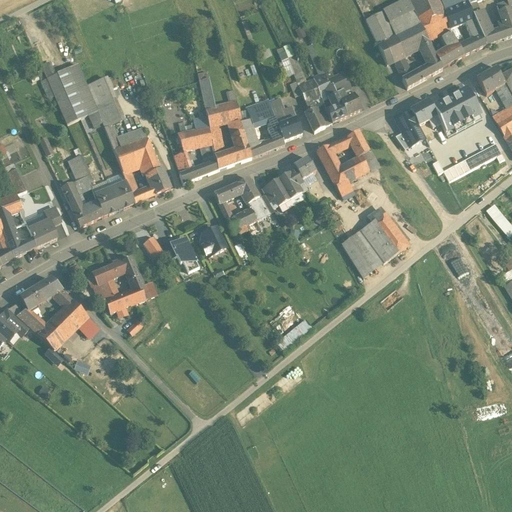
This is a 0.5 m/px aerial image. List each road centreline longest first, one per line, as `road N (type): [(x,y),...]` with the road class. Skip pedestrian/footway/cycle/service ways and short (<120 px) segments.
road 1 (residential): [(0,291),(156,211),(511,51)]
road 2 (track): [(451,226),(101,511)]
road 3 (track): [(51,261),(203,426)]
road 4 (track): [(80,247),(0,75)]
road 5 (track): [(374,116),(451,226)]
road 6 (track): [(208,0),(245,105),(264,99)]
